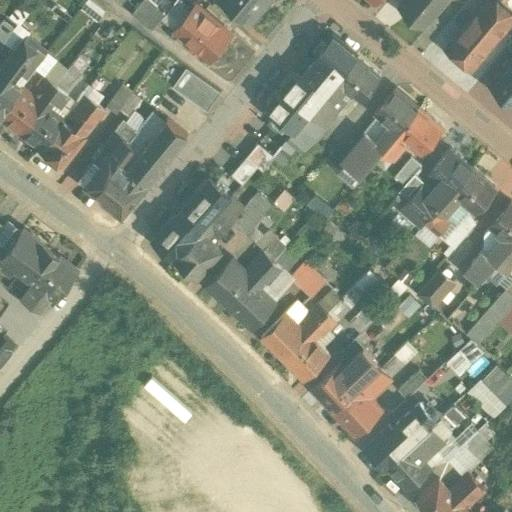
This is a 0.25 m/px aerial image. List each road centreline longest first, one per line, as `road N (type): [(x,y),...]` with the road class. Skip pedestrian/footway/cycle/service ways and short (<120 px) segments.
road 1 (residential): [(383,511),(114,249)]
road 2 (residential): [(114,249),(324,1)]
road 3 (residential): [(324,1),(511,158)]
road 4 (residential): [(0,386),(114,249)]
road 5 (residential): [(114,249),(0,167)]
